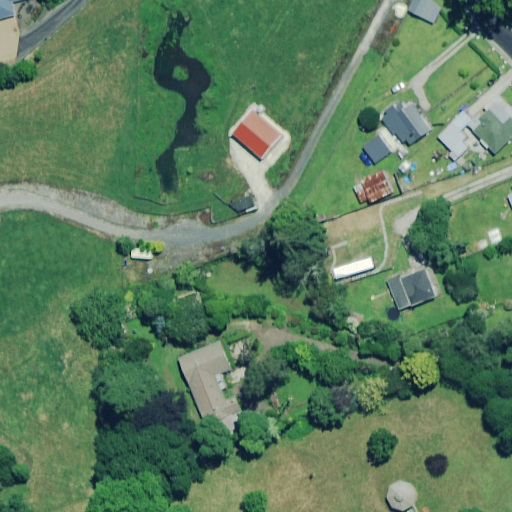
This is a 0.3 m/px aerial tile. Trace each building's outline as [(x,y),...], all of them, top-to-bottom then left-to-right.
[(21,0),(0,0),(0,19),(16,15),(13,2),(21,0)] [(443,7),(429,0),(414,0),(409,11),(434,24),(443,7)] [(431,130),(408,98),(381,118),(404,150),(431,130)] [(439,137),(452,150),(454,153),(450,157),(459,166),(464,161),(461,157),(471,147),(466,142),(470,139),(467,136),(473,131),(481,140),(479,141),(487,151),(489,149),(493,154),(511,137),(511,118),(504,126),(491,110),(480,120),(479,121),(468,110),(439,137)] [(232,136),(261,161),(282,136),(253,111),(232,136)] [(393,151),(380,135),(364,148),(377,164),(393,151)] [(393,194),(385,174),(363,183),(372,203),(393,194)] [(368,201),(361,185),(354,188),(361,204),(368,201)] [(167,250),(127,247),(126,255),(167,258),(167,250)] [(437,297),(428,270),(403,278),(402,276),(389,280),(399,309),(437,297)] [(234,370),(224,342),(180,358),(205,427),(231,417),(227,404),(217,376),(234,370)] [(396,511),(397,511),(405,511),(407,511),(409,511),(411,509),(413,507),(415,505),(416,503),(417,500),(417,498),(417,495),(416,493),(415,490),(414,488),(412,486),(410,485),(407,483),(405,483),(402,482),(399,483),(397,483),(394,484),(392,486),(390,487),(389,490),(388,492),(387,494),(387,497),(387,500),(387,502),(388,505),(390,507),(392,509),(394,510),(396,511)]
